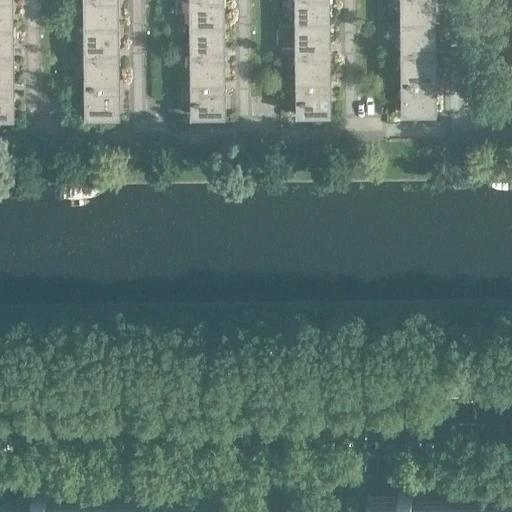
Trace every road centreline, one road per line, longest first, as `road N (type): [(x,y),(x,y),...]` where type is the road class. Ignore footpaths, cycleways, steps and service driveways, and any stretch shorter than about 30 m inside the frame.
road 1 (tertiary): [(511,389),(0,396)]
road 2 (tertiary): [(0,440),(511,437)]
road 3 (residential): [(346,125),(465,124),(465,0)]
road 4 (residential): [(132,0),(133,127)]
road 5 (residential): [(29,1),(30,127)]
road 6 (residential): [(345,1),(346,125)]
road 7 (residential): [(239,2),(239,126)]
